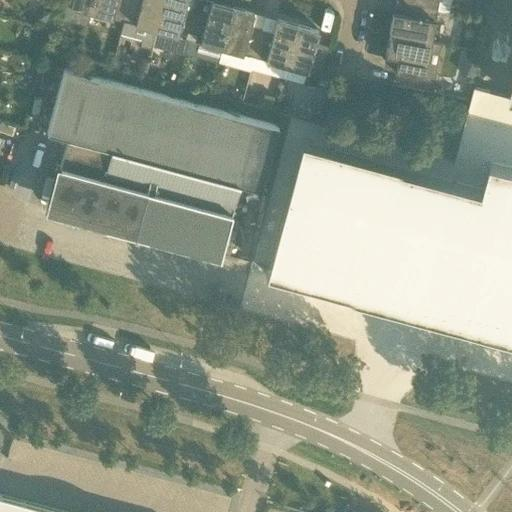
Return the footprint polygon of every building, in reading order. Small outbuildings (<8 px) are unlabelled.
[(58,0),(57,2),(66,5),(63,18),(88,25),(92,12),(94,0),(58,0)] [(94,0),(92,12),(124,21),(129,0),(94,0)] [(151,47),(156,30),(164,0),(129,0),(124,21),(146,27),(141,44),(151,47)] [(189,39),(197,10),(185,7),(187,0),(164,0),(156,30),(189,39)] [(438,8),(439,0),(408,0),(408,2),(438,8)] [(221,48),(233,7),(212,1),(208,13),(197,10),(189,39),(221,48)] [(450,11),(438,8),(408,2),(406,15),(393,12),(389,34),(431,42),(436,14),(449,17),(450,11)] [(254,57),(262,28),(251,25),(254,12),(233,7),(221,48),(248,55),(245,65),(252,67),(255,57),(254,57)] [(286,66),(298,24),(277,19),(274,31),(262,28),(254,57),(255,57),(286,66)] [(320,75),(321,71),(328,46),(316,43),(319,30),(298,24),(286,66),(320,75)] [(441,44),(431,42),(389,34),(385,55),(397,58),(395,70),(424,76),(435,77),(441,44)] [(464,61),(477,64),(479,54),(466,51),(464,61)] [(113,59),(111,69),(120,71),(122,61),(113,59)] [(219,258),(221,253),(240,184),(261,190),(278,125),(64,68),(47,132),(68,138),(60,166),(56,165),(44,210),(219,258)] [(264,94),(262,105),(272,108),(275,97),(264,94)] [(301,142),(265,273),(369,301),(371,291),(511,329),(511,168),(493,164),(485,192),(301,142)] [(0,511),(60,511),(0,495),(0,511)]
